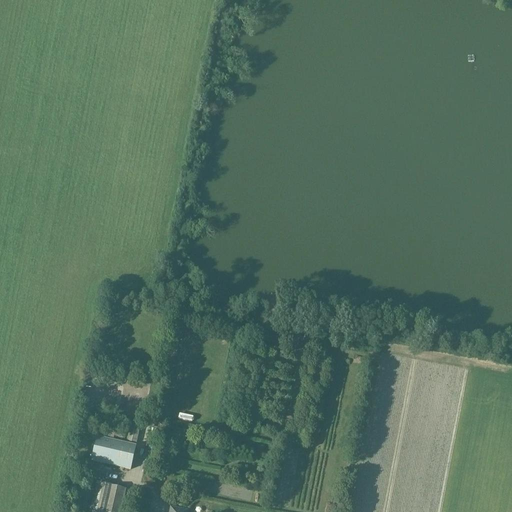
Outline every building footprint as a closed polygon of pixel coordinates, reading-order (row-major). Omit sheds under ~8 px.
[(193,417),(178,414),(177,420),(191,423),(193,417)] [(106,424),(102,439),(95,437),(89,461),(129,470),(134,446),(112,441),(113,436),(125,439),(127,428),(116,425),(115,426),(106,424)] [(140,427),(131,425),(127,442),(136,444),(140,427)] [(96,483),(89,511),(119,511),(125,489),(96,483)] [(88,511),(90,503),(84,501),(81,511),(88,511)]
